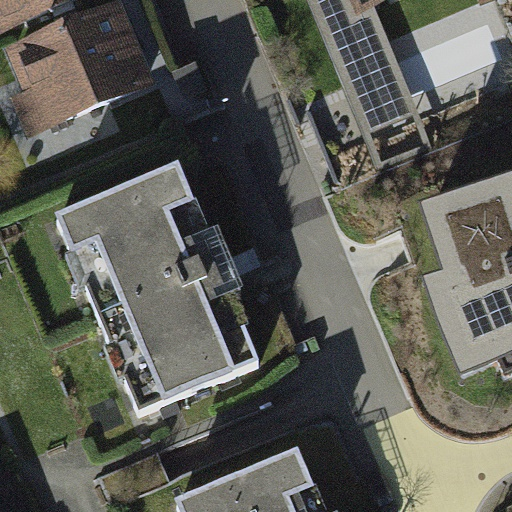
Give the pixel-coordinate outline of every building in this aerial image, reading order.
[(0,0),(0,31),(74,0),(0,0)] [(309,0),(324,33),(403,0),(309,0)] [(107,12),(0,56),(0,76),(26,138),(140,90),(107,12)] [(187,211),(169,171),(50,223),(65,256),(91,244),(163,407),(232,376),(164,221),(187,211)] [(511,187),(510,183),(430,210),(453,275),(433,282),(465,366),(501,351),(497,342),(511,335),(511,187)] [(289,454),(172,507),(174,511),(279,511),(274,501),(305,487),(289,454)]
